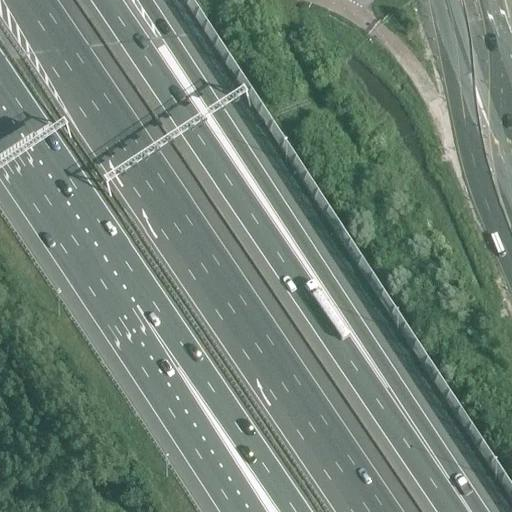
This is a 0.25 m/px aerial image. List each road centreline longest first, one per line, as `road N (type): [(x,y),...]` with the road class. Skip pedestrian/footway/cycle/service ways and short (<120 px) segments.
road 1 (motorway): [(452,511),(105,0)]
road 2 (motorway): [(377,511),(32,0)]
road 3 (motorway): [(459,511),(396,385),(144,0)]
road 4 (motorway): [(136,307),(289,511)]
road 5 (motorway): [(0,104),(136,307)]
road 6 (motorway): [(136,307),(247,511)]
road 7 (primary): [(436,0),(493,140)]
road 8 (secondary): [(454,0),(493,140)]
